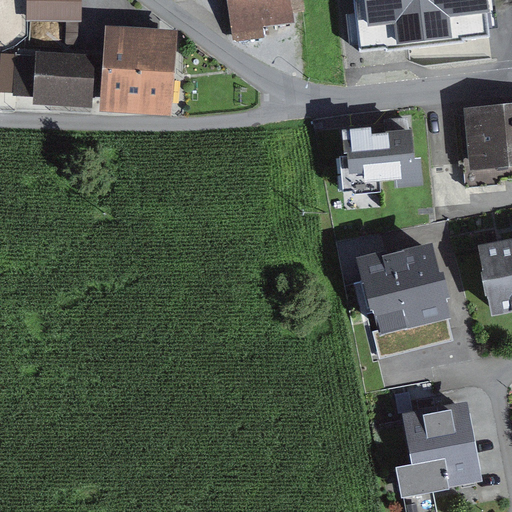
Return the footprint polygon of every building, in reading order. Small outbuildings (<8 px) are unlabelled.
[(25,0),(26,20),(78,21),(78,0),(25,0)] [(231,0),(236,36),(260,33),(258,23),(290,20),(287,0),(231,0)] [(483,0),(357,0),(363,50),(488,36),(483,0)] [(166,109),(172,36),(109,31),(104,104),(166,109)] [(37,98),(90,102),(93,59),(20,53),(17,90),(38,92),(37,98)] [(511,111),(462,116),(467,182),(511,177),(511,111)] [(409,130),(346,134),(347,156),(342,157),(344,190),(380,188),(380,178),(397,176),(398,183),(420,182),(418,161),(411,161),(409,130)] [(511,242),(483,248),(495,308),(511,305),(511,242)] [(389,250),(354,259),(366,307),(374,305),(381,330),(448,313),(430,245),(390,256),(389,250)] [(407,417),(416,465),(400,469),(408,511),(431,511),(435,511),(430,486),(477,477),(464,406),(407,417)]
